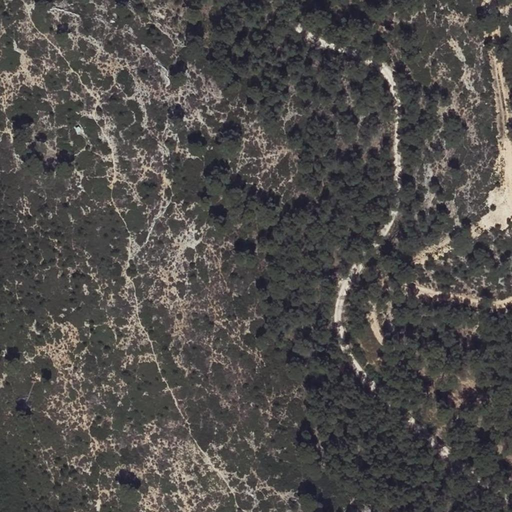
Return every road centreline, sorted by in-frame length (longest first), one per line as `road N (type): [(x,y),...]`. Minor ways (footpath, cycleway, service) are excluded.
road 1 (track): [(284,0),(299,34),(384,74),(403,109),(402,213),(345,298),(347,349),(409,434),(511,509)]
road 2 (track): [(511,449),(417,383),(372,313),(380,292),(398,284),(497,304),(511,298)]
road 3 (track): [(511,176),(510,112),(489,0)]
